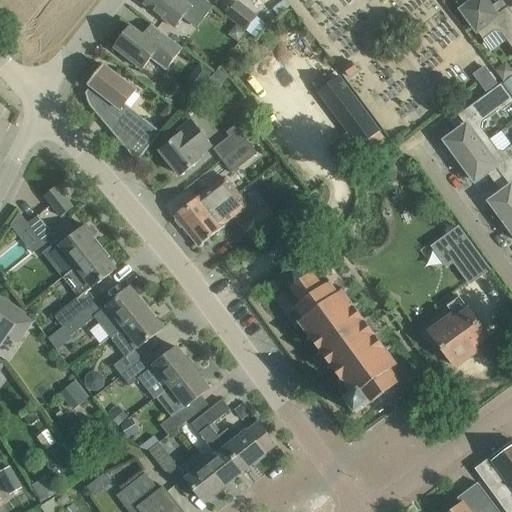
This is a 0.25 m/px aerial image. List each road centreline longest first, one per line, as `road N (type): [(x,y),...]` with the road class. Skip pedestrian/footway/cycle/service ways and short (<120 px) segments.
road 1 (tertiary): [(364,511),(212,304),(39,108)]
road 2 (residential): [(446,109),(451,115),(415,143),(511,271)]
road 3 (unclassified): [(369,511),(511,402)]
road 4 (unclassified): [(39,108),(118,0)]
